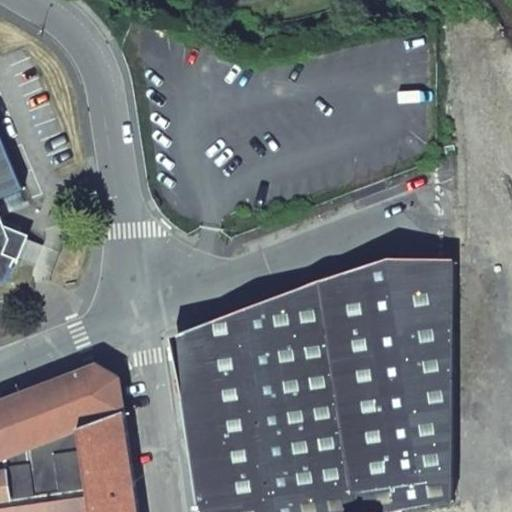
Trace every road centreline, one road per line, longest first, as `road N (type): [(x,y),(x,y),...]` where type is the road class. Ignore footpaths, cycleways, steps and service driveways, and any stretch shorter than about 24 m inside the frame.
road 1 (unknown): [(184,187),(357,127),(375,96),(369,56),(343,46),(175,84),(165,111),(178,163)]
road 2 (residential): [(26,0),(68,25),(92,60),(144,320)]
road 3 (residential): [(430,211),(144,320)]
road 4 (residential): [(144,320),(172,511)]
road 5 (residential): [(144,320),(0,376)]
